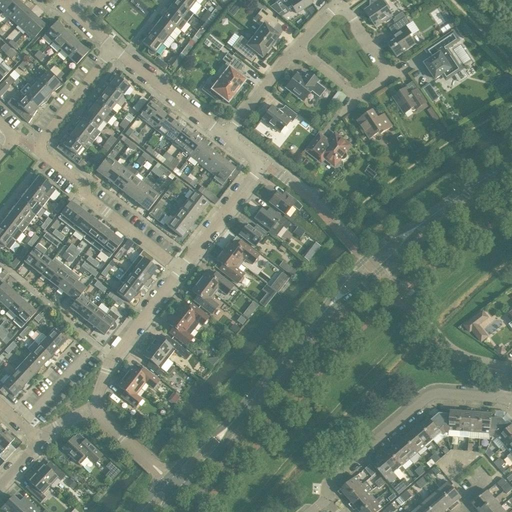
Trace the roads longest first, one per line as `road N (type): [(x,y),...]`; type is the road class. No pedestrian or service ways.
road 1 (residential): [(181,270),(41,152),(43,137),(112,48)]
road 2 (residential): [(326,499),(329,482),(429,396),(494,397)]
road 3 (residential): [(181,270),(262,164),(226,137)]
road 4 (residential): [(96,408),(111,358),(181,270)]
road 5 (secondary): [(232,422),(325,310)]
road 6 (residential): [(226,137),(112,48)]
road 7 (secondary): [(427,217),(350,271),(325,310)]
road 8 (secondary): [(325,310),(361,286),(427,217)]
